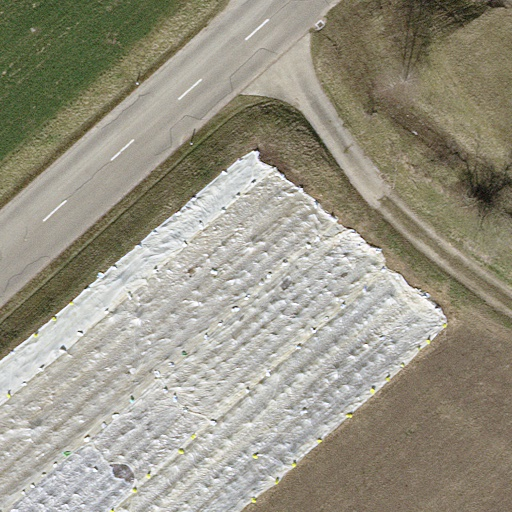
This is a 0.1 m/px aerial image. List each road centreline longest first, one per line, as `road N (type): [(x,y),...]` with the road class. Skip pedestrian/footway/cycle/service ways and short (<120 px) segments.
road 1 (tertiary): [(293,0),(0,262)]
road 2 (track): [(511,300),(369,180),(265,24)]
